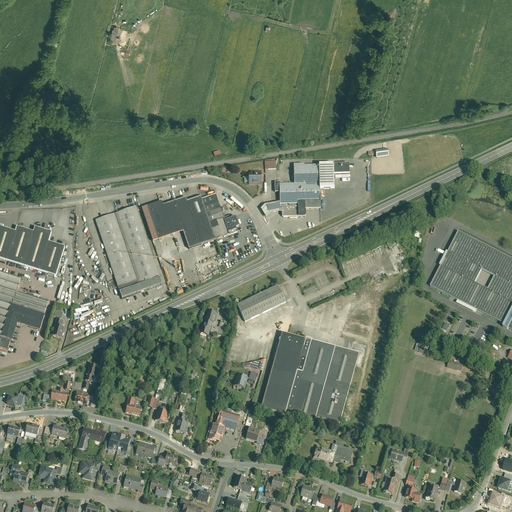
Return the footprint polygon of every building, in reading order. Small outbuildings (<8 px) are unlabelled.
[(120,28),(114,27),(111,38),(117,40),(120,28)] [(389,150),(376,151),(377,158),(390,157),(389,150)] [(351,164),(293,166),(294,185),(281,185),(281,193),(281,211),(282,212),(284,212),(284,217),(285,218),(289,218),(291,220),(297,219),(299,218),(306,218),(307,216),(307,211),(322,210),(321,189),(337,189),(336,175),(352,175),(351,164)] [(250,183),(250,185),(262,185),(262,173),(252,173),(252,175),(249,175),(250,179),(245,179),(245,183),(250,183)] [(216,195),(203,200),(217,241),(230,236),(229,234),(225,222),(225,219),(226,219),(223,209),(221,210),(216,195)] [(163,202),(142,209),(153,243),(184,232),(190,250),(217,241),(203,200),(202,198),(189,202),(187,198),(165,206),(163,202)] [(236,200),(234,201),(245,210),(247,209),(236,200)] [(136,208),(96,221),(120,291),(121,291),(124,298),(162,285),(136,208)] [(233,219),(225,222),(229,234),(238,231),(238,228),(242,227),(239,221),(238,221),(237,217),(233,219)] [(0,259),(56,276),(65,248),(49,243),(52,233),(35,228),(34,233),(17,228),(15,233),(0,227),(0,259)] [(511,311),(511,259),(460,232),(431,287),(505,325),(511,311)] [(0,339),(2,341),(3,338),(13,305),(46,316),(51,302),(17,291),(21,279),(0,272),(0,339)] [(326,284),(330,283),(326,272),(322,274),(326,284)] [(321,276),(316,277),(320,288),(325,286),(321,276)] [(246,322),(287,303),(279,286),(238,305),(246,322)] [(343,305),(347,305),(348,298),(340,296),(338,305),(343,307),(343,305)] [(382,303),(382,305),(402,307),(403,301),(398,300),(398,297),(391,296),(390,300),(387,300),(387,304),(382,303)] [(41,331),(46,316),(13,305),(3,338),(14,342),(19,324),(41,331)] [(57,319),(62,320),(64,313),(56,311),(54,318),(57,319)] [(217,313),(208,311),(203,328),(201,328),(199,335),(209,338),(210,333),(212,326),(213,323),(214,323),(215,320),(217,320),(218,316),(217,316),(217,313)] [(359,318),(360,314),(350,313),(349,320),(370,324),(370,320),(359,318)] [(379,317),(379,325),(390,326),(390,318),(379,317)] [(62,320),(57,319),(53,336),(63,338),(66,327),(64,327),(65,321),(62,320)] [(345,328),(356,331),(357,327),(358,323),(349,320),(348,324),(346,324),(345,328)] [(440,336),(445,338),(450,326),(445,324),(440,336)] [(219,328),(212,326),(210,333),(217,335),(218,334),(219,328)] [(378,326),(374,339),(384,343),(386,339),(387,334),(388,329),(378,326)] [(359,355),(283,334),(262,409),(308,422),(315,423),(316,419),(340,425),(359,355)] [(259,371),(263,372),(267,359),(246,364),(244,368),(251,367),(259,369),(259,371)] [(90,365),(86,381),(95,383),(99,367),(90,365)] [(75,378),(76,371),(66,370),(65,377),(75,378)] [(259,375),(252,372),(249,379),(256,381),(259,375)] [(249,378),(237,375),(236,379),(237,379),(234,386),(245,390),(247,383),(248,383),(249,378)] [(51,400),(66,402),(68,393),(63,392),(64,389),(59,388),(58,392),(53,391),(52,393),(52,397),(51,400)] [(74,402),(87,405),(90,395),(77,392),(74,402)] [(18,399),(9,396),(7,404),(20,407),(20,406),(22,406),(23,402),(26,403),(29,394),(26,394),(25,396),(19,395),(18,399)] [(159,403),(160,400),(150,397),(147,407),(157,410),(159,403)] [(126,413),(140,417),(143,408),(134,406),(136,400),(129,398),(127,405),(129,405),(126,413)] [(166,424),(169,413),(160,411),(159,410),(156,421),(166,424)] [(216,425),(226,428),(236,431),(241,417),(231,414),(231,413),(227,411),(222,410),(218,422),(216,422),(216,425)] [(180,418),(176,432),(185,434),(185,432),(187,433),(189,427),(187,427),(188,424),(184,423),(186,417),(180,415),(180,418)] [(371,424),(371,420),(364,419),(365,416),(360,416),(360,424),(371,424)] [(40,426),(28,423),(26,432),(38,435),(40,426)] [(216,425),(213,424),(208,439),(211,440),(211,442),(214,443),(215,441),(217,442),(217,441),(220,442),(221,437),(223,438),(226,428),(216,425)] [(22,429),(10,425),(7,434),(19,438),(22,429)] [(54,429),(52,435),(67,439),(70,427),(65,426),(64,428),(55,425),(54,429)] [(363,428),(357,426),(355,431),(355,433),(361,434),(363,428)] [(52,435),(54,429),(47,427),(45,433),(52,435)] [(103,433),(85,428),(79,449),(87,451),(90,439),(104,443),(107,432),(104,431),(103,433)] [(250,428),(246,440),(257,443),(260,435),(261,432),(250,428)] [(127,434),(115,431),(110,446),(121,449),(122,450),(124,444),(127,434)] [(266,437),(260,435),(257,443),(263,445),(266,437)] [(345,444),(337,442),(336,445),(336,446),(338,447),(334,462),(341,464),(342,461),(351,463),(354,451),(344,448),(345,444)] [(156,448),(140,443),(136,454),(153,459),(154,455),(156,448)] [(133,446),(124,444),(122,450),(121,449),(121,451),(131,453),(133,446)] [(334,462),(338,447),(336,446),(336,445),(334,444),(332,452),(321,449),(322,447),(317,446),(313,460),(320,462),(321,461),(333,464),(334,462)] [(391,460),(402,463),(404,456),(405,452),(404,452),(394,449),(391,460)] [(167,458),(165,464),(176,467),(179,457),(175,455),(175,456),(171,455),(171,454),(168,453),(167,458)] [(167,458),(161,457),(158,465),(164,467),(165,464),(167,458)] [(511,460),(507,459),(503,471),(511,473),(511,460)] [(99,471),(101,464),(95,462),(94,464),(87,462),(87,463),(82,461),(79,474),(84,475),(83,479),(93,481),(96,470),(99,471)] [(16,473),(14,482),(26,485),(28,478),(29,473),(28,473),(20,471),(21,467),(13,465),(11,472),(16,473)] [(108,475),(109,470),(110,467),(104,465),(102,473),(108,475)] [(128,468),(121,465),(119,471),(126,474),(128,468)] [(57,470),(42,466),(38,478),(45,480),(44,484),(54,486),(57,474),(58,470),(57,470)] [(201,471),(192,468),(189,475),(194,477),(201,479),(203,473),(201,473),(201,471)] [(106,482),(117,485),(121,474),(109,470),(108,475),(106,482)] [(201,479),(199,484),(205,486),(206,485),(211,487),(214,477),(203,473),(201,479)] [(374,476),(365,474),(363,478),(361,485),(369,487),(370,484),(372,484),(374,476)] [(142,480),(128,475),(124,487),(139,491),(141,484),(142,480)] [(201,479),(194,477),(191,484),(198,486),(199,484),(201,479)] [(247,480),(237,477),(234,488),(250,493),(252,485),(246,483),(247,480)] [(284,480),(274,477),(272,484),(271,487),(272,487),(281,490),(284,480)] [(446,492),(449,482),(450,480),(444,478),(441,487),(440,490),(440,491),(446,492)] [(511,482),(501,478),(498,489),(508,492),(511,482)] [(393,494),(396,482),(387,479),(385,488),(386,488),(385,492),(393,494)] [(409,486),(413,488),(415,481),(407,479),(406,485),(409,486)] [(166,499),(169,489),(159,486),(160,482),(153,480),(150,490),(157,492),(156,496),(166,499)] [(466,483),(458,481),(457,484),(456,487),(455,493),(463,495),(466,483)] [(178,484),(172,482),(169,491),(175,493),(178,484)] [(192,484),(184,482),(182,489),(189,491),(192,484)] [(451,485),(456,487),(457,484),(449,482),(446,492),(449,493),(451,485)] [(312,500),(315,493),(316,489),(304,485),(301,496),(312,500)] [(436,501),(439,490),(430,487),(429,487),(426,498),(436,501)] [(419,504),(422,494),(418,493),(419,491),(413,490),(408,488),(405,498),(413,501),(413,502),(419,504)] [(202,491),(201,491),(201,492),(198,500),(207,503),(211,494),(202,491)] [(504,497),(493,493),(489,505),(501,508),(504,497)] [(335,498),(323,494),(323,497),(320,503),(320,504),(331,507),(332,508),(334,500),(335,498)] [(230,498),(227,506),(240,510),(242,502),(230,498)] [(202,511),(203,509),(191,505),(192,502),(183,499),(180,505),(185,507),(182,511),(202,511)] [(350,511),(353,504),(341,500),(338,509),(337,511),(344,511),(345,511),(346,511),(350,511)] [(36,506),(25,503),(22,511),(34,511),(36,506)] [(53,511),(55,505),(44,503),(42,511),(53,511)] [(275,503),(272,503),(271,504),(269,511),(271,511),(280,511),(282,506),(275,503)]
